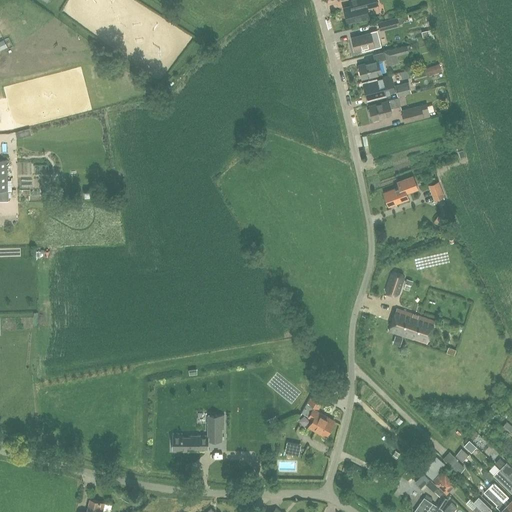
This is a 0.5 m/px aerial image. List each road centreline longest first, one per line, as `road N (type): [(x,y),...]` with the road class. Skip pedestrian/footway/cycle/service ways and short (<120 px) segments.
road 1 (residential): [(325,496),(346,419),(352,322),(371,241),(318,0)]
road 2 (residential): [(325,496),(163,489),(0,450)]
